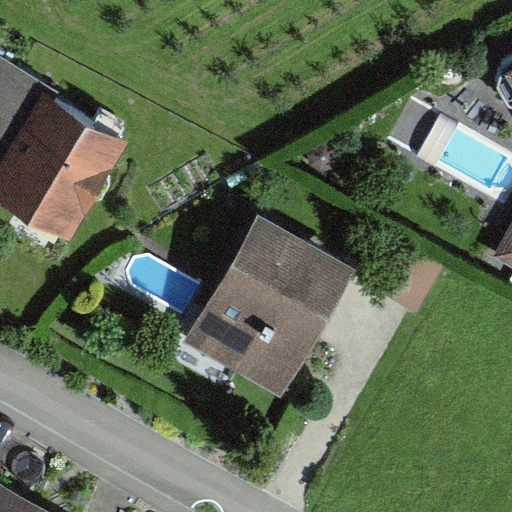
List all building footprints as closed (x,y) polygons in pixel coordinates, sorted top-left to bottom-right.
[(80,238),(135,143),(128,139),(135,126),(90,100),(84,111),(65,100),(70,91),(0,50),(0,148),(23,161),(4,194),(80,238)] [(292,395),(364,265),(263,210),(191,340),(292,395)] [(511,257),(511,233),(501,251),(511,257)] [(364,321),(405,346),(431,302),(390,277),(364,321)] [(0,511),(49,511),(0,483),(0,511)]
